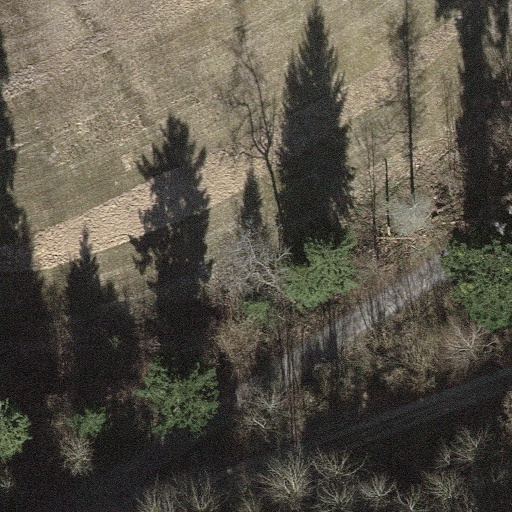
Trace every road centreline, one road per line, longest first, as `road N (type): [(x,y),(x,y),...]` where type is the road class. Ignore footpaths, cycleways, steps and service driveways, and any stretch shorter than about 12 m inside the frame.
road 1 (track): [(63,511),(511,226)]
road 2 (track): [(130,511),(511,376)]
